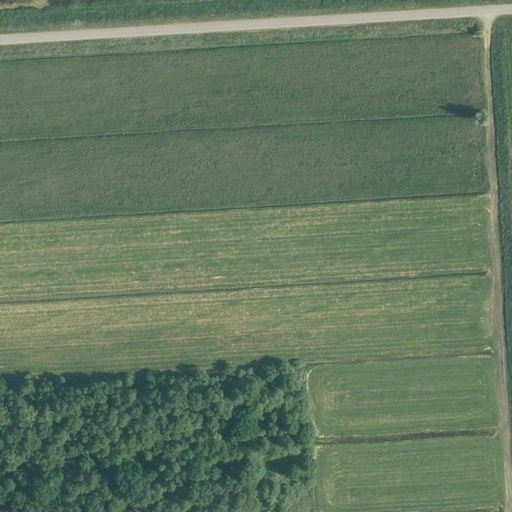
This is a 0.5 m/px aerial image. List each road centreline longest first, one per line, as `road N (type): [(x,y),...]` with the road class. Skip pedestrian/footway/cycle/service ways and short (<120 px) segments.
road 1 (tertiary): [(511,9),(0,39)]
road 2 (track): [(485,10),(511,511)]
